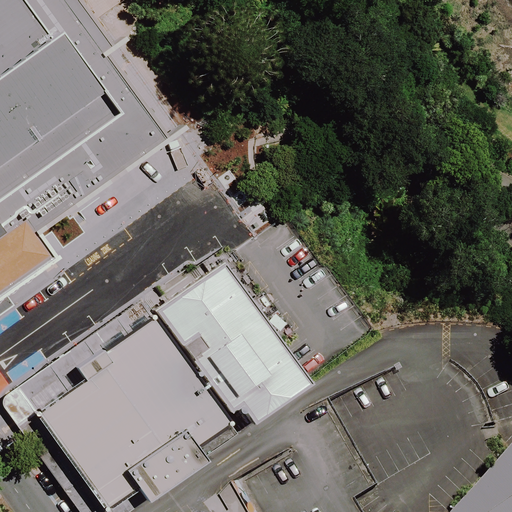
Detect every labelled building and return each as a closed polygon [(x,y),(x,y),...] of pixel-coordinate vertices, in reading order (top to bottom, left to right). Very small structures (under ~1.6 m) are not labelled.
[(0,0),(0,292),(63,248),(47,226),(123,170),(112,137),(121,135),(129,132),(128,126),(137,123),(146,121),(130,63),(83,0),(0,0)] [(283,368),(196,245),(126,294),(134,305),(209,410),(213,417),(283,368)] [(209,410),(134,305),(60,356),(67,366),(12,404),(80,501),(116,476),(124,487),(180,447),(172,436),(209,410)] [(511,511),(511,447),(452,511),(511,511)] [(215,511),(205,497),(183,511),(215,511)]
